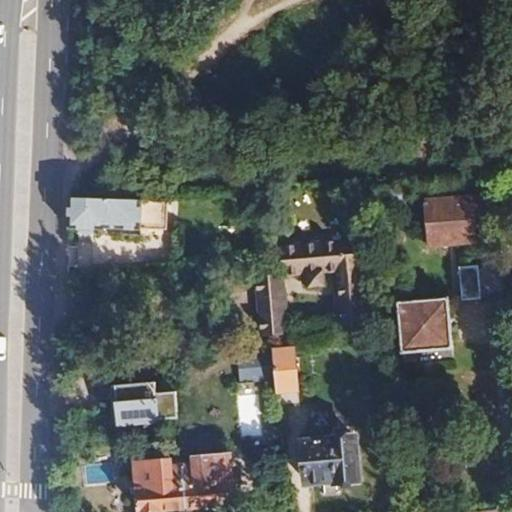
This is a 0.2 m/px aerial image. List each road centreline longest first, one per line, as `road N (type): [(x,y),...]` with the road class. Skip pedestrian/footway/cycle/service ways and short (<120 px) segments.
road 1 (primary): [(32,511),(49,0)]
road 2 (primary): [(10,0),(0,222)]
